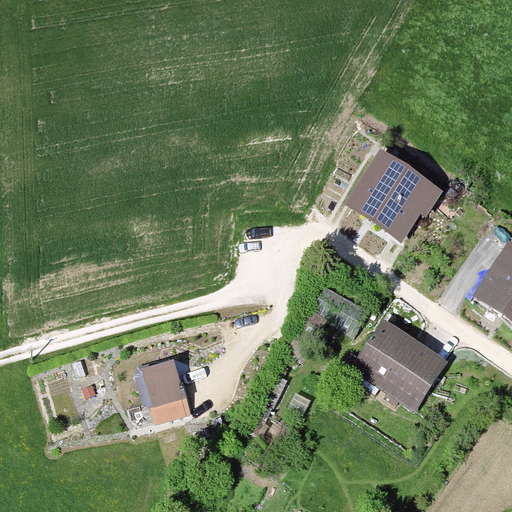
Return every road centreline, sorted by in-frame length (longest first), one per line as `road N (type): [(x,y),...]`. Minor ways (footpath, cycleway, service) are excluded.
road 1 (track): [(270,255),(247,287),(227,297),(0,357)]
road 2 (residential): [(270,255),(326,234),(511,363)]
